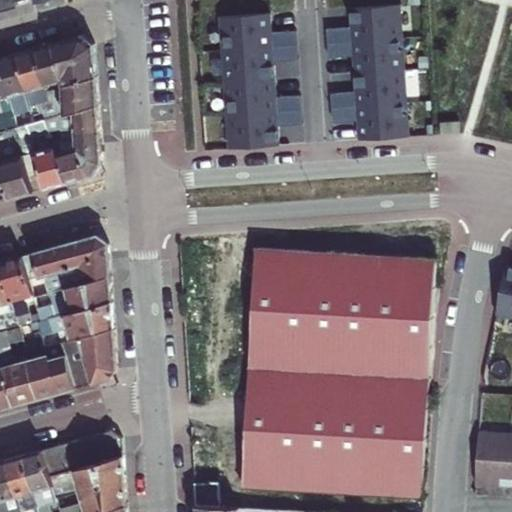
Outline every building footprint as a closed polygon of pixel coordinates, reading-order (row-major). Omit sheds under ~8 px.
[(401,2),(349,6),(359,137),(410,132),(408,99),(406,68),(403,35),(401,2)] [(269,12),(217,16),(220,48),(222,80),(225,112),(228,147),(279,143),(269,12)] [(64,78),(62,79),(63,84),(97,76),(95,44),(83,35),(54,43),(64,78)] [(54,43),(35,48),(45,84),(46,83),(50,98),(59,95),(57,80),(62,79),(64,78),(54,43)] [(35,48),(17,53),(28,89),(45,84),(35,48)] [(17,53),(0,57),(0,64),(9,94),(28,89),(17,53)] [(0,64),(0,96),(9,94),(0,64)] [(51,118),(60,115),(99,105),(97,76),(63,84),(64,104),(44,110),(42,100),(37,101),(39,111),(33,113),(35,122),(46,119),(51,118)] [(39,111),(37,101),(30,104),(33,113),(39,111)] [(76,125),(77,127),(101,125),(99,105),(60,115),(63,128),(76,125)] [(28,124),(31,135),(49,130),(47,124),(46,119),(35,122),(28,124)] [(80,146),(79,147),(87,177),(94,175),(103,162),(101,125),(77,127),(80,146)] [(34,191),(23,155),(16,128),(1,131),(0,131),(0,142),(4,142),(7,153),(0,155),(0,160),(11,198),(34,191)] [(68,182),(59,152),(57,146),(50,147),(36,152),(46,188),(68,182)] [(68,182),(87,177),(79,147),(59,152),(68,182)] [(36,152),(23,155),(34,191),(46,188),(36,152)] [(0,201),(11,198),(0,160),(0,201)] [(25,256),(31,278),(62,270),(63,273),(81,269),(78,275),(79,283),(111,274),(109,243),(99,235),(25,256)] [(422,499),(438,258),(258,246),(242,486),(422,499)] [(25,256),(2,262),(13,300),(17,315),(21,325),(28,323),(25,313),(28,312),(27,306),(29,306),(26,296),(35,293),(34,290),(31,278),(25,256)] [(13,300),(2,262),(0,262),(0,329),(0,332),(20,326),(21,325),(17,315),(9,317),(5,302),(13,300)] [(511,262),(507,262),(497,312),(511,315),(511,262)] [(79,283),(55,290),(53,291),(56,303),(48,305),(51,317),(65,313),(113,299),(111,274),(79,283)] [(35,293),(36,296),(53,291),(55,290),(54,284),(34,290),(35,293)] [(113,299),(65,313),(69,328),(65,329),(62,325),(42,332),(43,335),(45,344),(56,341),(62,339),(79,335),(115,325),(114,319),(113,299)] [(32,323),(33,329),(40,327),(38,320),(32,323)] [(115,325),(79,335),(93,383),(111,379),(118,369),(115,325)] [(43,335),(42,332),(40,327),(33,329),(36,337),(43,335)] [(93,383),(79,335),(62,339),(63,345),(66,353),(76,388),(93,383)] [(60,393),(50,358),(48,353),(29,358),(41,398),(60,393)] [(76,388),(66,353),(50,358),(60,393),(76,388)] [(41,398),(29,358),(4,366),(15,406),(41,398)] [(0,409),(15,406),(4,366),(0,367),(0,409)] [(112,430),(101,433),(109,460),(125,456),(123,437),(112,430)] [(101,433),(75,440),(82,467),(109,460),(101,433)] [(511,434),(477,433),(474,485),(499,487),(499,478),(511,478),(511,434)] [(75,440),(58,445),(66,471),(77,469),(82,467),(75,440)] [(58,445),(43,449),(51,476),(66,471),(58,445)] [(43,449),(25,454),(40,506),(58,501),(51,476),(43,449)] [(25,454),(7,459),(22,511),(40,506),(25,454)] [(109,460),(82,467),(77,469),(82,489),(126,475),(125,456),(109,460)] [(20,511),(22,511),(7,459),(0,461),(0,504),(2,511),(20,511)] [(126,475),(82,489),(87,511),(94,511),(128,503),(126,475)] [(499,487),(511,487),(511,478),(499,478),(499,487)] [(217,482),(194,483),(196,507),(219,508),(217,482)] [(128,511),(128,503),(94,511),(128,511)]
